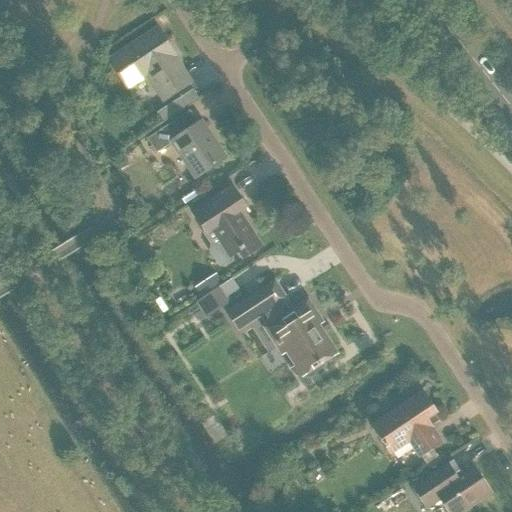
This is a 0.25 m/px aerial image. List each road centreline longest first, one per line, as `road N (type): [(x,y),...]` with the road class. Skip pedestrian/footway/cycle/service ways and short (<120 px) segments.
road 1 (unclassified): [(511,439),(430,324),(357,271),(221,70)]
road 2 (secondary): [(511,108),(419,0)]
